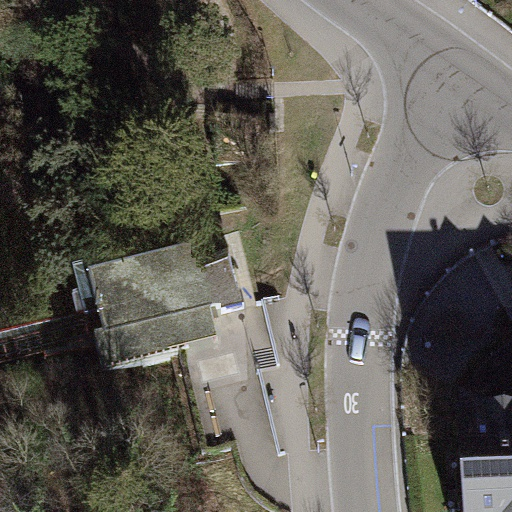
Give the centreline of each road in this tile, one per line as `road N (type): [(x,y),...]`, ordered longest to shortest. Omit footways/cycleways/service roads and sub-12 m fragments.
road 1 (residential): [(360,511),(353,392),(359,313),(391,201),(450,74)]
road 2 (residential): [(355,0),(450,74)]
